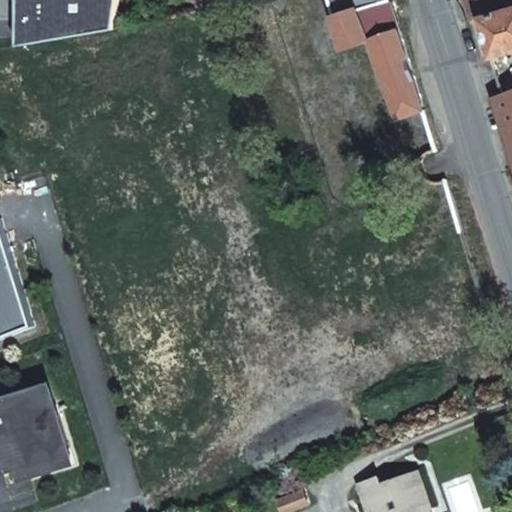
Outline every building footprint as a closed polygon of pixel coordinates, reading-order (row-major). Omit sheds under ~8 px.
[(17,0),(17,46),(91,34),(114,29),(117,0),(17,0)] [(278,0),(263,0),(253,3),(260,30),(284,24),(278,0)] [(391,0),(330,0),(344,53),(370,45),(377,70),(383,69),(389,86),(385,89),(397,123),(428,117),(391,0)] [(511,0),(464,0),(472,23),(481,22),(495,59),(507,55),(510,62),(511,61),(511,0)] [(506,80),(491,86),(495,97),(511,91),(506,80)] [(511,91),(495,97),(508,139),(511,151),(511,91)] [(0,203),(0,341),(36,328),(0,203)] [(0,446),(3,445),(11,472),(27,467),(31,479),(67,467),(62,449),(69,447),(56,404),(48,406),(43,388),(6,400),(10,411),(0,414),(0,446)] [(416,511),(429,508),(417,472),(384,483),(381,478),(359,485),(367,511),(416,511)]
